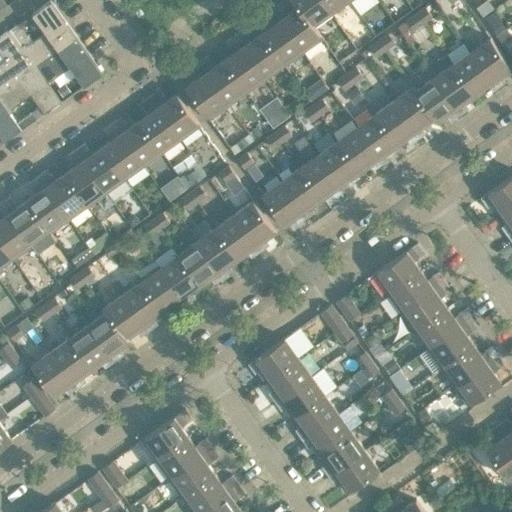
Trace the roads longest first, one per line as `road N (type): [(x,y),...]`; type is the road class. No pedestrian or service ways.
road 1 (residential): [(511,100),(0,468)]
road 2 (residential): [(208,369),(438,205)]
road 3 (residential): [(7,511),(208,369)]
road 4 (residential): [(342,511),(511,391)]
road 5 (residential): [(307,511),(208,369)]
road 6 (residential): [(0,167),(136,67)]
road 7 (residential): [(511,305),(438,205)]
